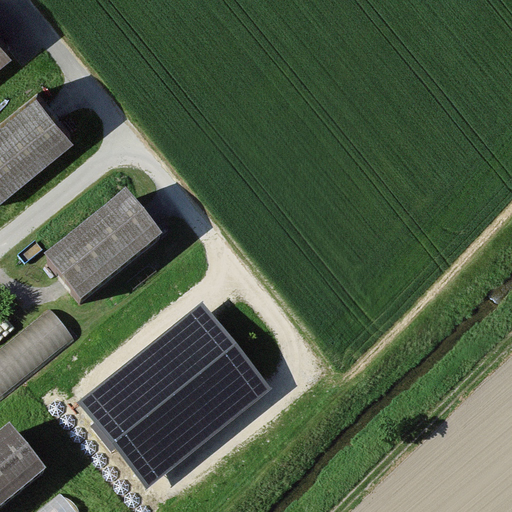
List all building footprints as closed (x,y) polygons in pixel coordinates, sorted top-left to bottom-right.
[(0,15),(0,65),(24,46),(0,15)] [(48,81),(0,122),(0,205),(89,129),(48,81)] [(138,197),(57,261),(95,307),(175,243),(138,197)] [(268,388),(203,308),(82,406),(147,486),(268,388)] [(50,309),(0,351),(0,399),(1,401),(75,337),(50,309)] [(23,429),(0,447),(0,511),(13,511),(60,474),(23,429)] [(78,511),(61,491),(34,511),(78,511)]
